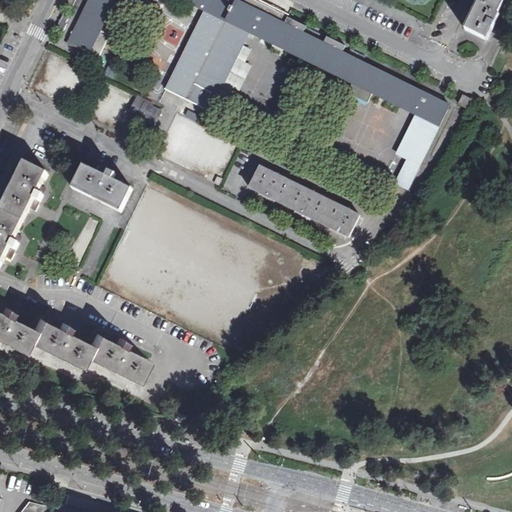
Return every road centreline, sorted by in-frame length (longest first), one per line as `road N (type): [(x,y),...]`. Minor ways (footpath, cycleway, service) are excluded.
road 1 (residential): [(394,205),(354,263),(6,95)]
road 2 (secondary): [(280,476),(0,406)]
road 3 (secondary): [(0,451),(217,511)]
road 4 (secondary): [(410,511),(280,476)]
road 5 (residential): [(312,0),(433,59)]
